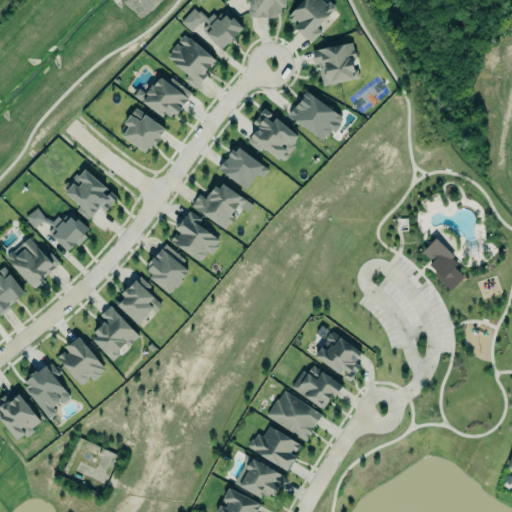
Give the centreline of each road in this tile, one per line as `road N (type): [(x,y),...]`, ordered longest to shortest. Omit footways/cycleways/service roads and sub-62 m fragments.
road 1 (residential): [(269,66),(210,114),(124,236),(0,350)]
road 2 (residential): [(383,404),(348,433),(301,511)]
